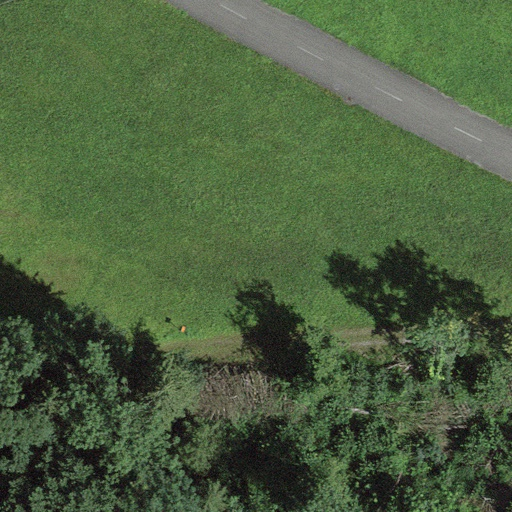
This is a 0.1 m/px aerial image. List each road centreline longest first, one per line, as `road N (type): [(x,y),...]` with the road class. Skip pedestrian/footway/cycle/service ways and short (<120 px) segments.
road 1 (track): [(511,321),(326,336),(0,307)]
road 2 (unclassified): [(210,0),(511,157)]
